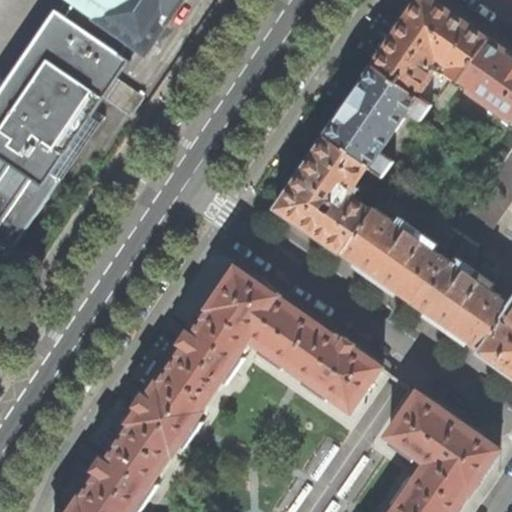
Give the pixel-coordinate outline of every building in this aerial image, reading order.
[(0,0),(0,260),(2,262),(2,264),(4,265),(82,151),(106,115),(99,110),(107,99),(133,116),(139,107),(146,97),(119,78),(140,46),(148,51),(183,0),(0,0)] [(420,0),(402,27),(376,65),(433,106),(438,99),(427,91),(425,91),(438,72),(432,68),(439,58),(453,68),(449,75),(460,83),(462,80),(491,39),(434,0),(420,0)] [(511,54),(491,39),(462,80),(471,87),(469,91),(511,120),(509,124),(511,126),(511,54)] [(338,120),(328,135),(369,165),(385,176),(394,161),(382,153),(410,112),(423,120),(433,106),(376,65),(365,81),(360,78),(352,90),(356,93),(352,100),(347,106),(342,103),(333,116),(338,120)] [(302,172),(278,208),(343,253),(374,210),(352,195),(352,189),(369,165),(328,135),(302,172)] [(511,149),(458,228),(482,245),(511,201),(511,149)] [(378,275),(414,301),(445,256),(427,243),(433,235),(421,227),(415,235),(401,226),(403,222),(399,219),(396,222),(376,208),(374,210),(343,253),(347,253),(378,275)] [(443,321),(483,350),(511,308),(511,305),(499,297),(501,294),(484,283),(490,275),(478,267),(472,275),(458,265),(460,262),(456,259),(453,262),(445,256),(414,301),(443,321)] [(133,511),(174,452),(176,452),(204,411),(203,410),(251,338),(354,409),(384,366),(349,341),(342,337),(341,338),(281,296),(282,295),(274,289),(239,264),(210,307),(211,309),(188,343),(176,360),(166,354),(158,366),(164,370),(148,394),(141,390),(136,396),(132,402),(141,407),(131,421),(133,424),(108,461),(98,455),(95,460),(93,463),(102,469),(84,496),(82,495),(70,511),(133,511)] [(511,308),(483,350),(482,351),(511,372),(511,308)] [(93,372),(89,370),(78,388),(85,393),(94,379),(97,375),(93,372)] [(456,416),(420,392),(391,434),(429,462),(395,511),(455,511),(470,490),(472,491),(501,448),(456,416)] [(76,397),(73,395),(61,413),(68,417),(77,404),(80,399),(76,397)]
